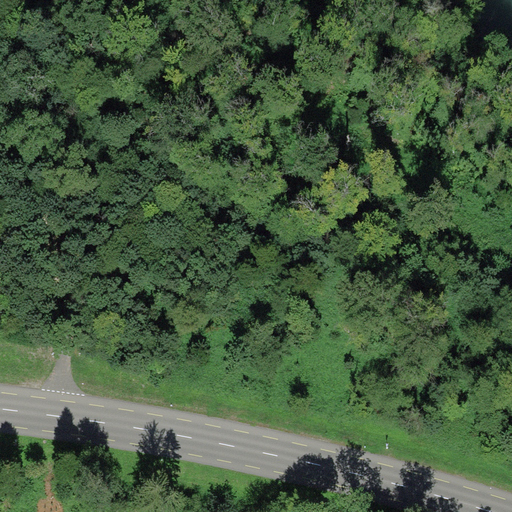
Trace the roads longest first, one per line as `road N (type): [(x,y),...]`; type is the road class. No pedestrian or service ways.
road 1 (tertiary): [(0,407),(195,433),(492,511)]
road 2 (track): [(55,413),(63,337),(52,264),(23,171),(0,137)]
